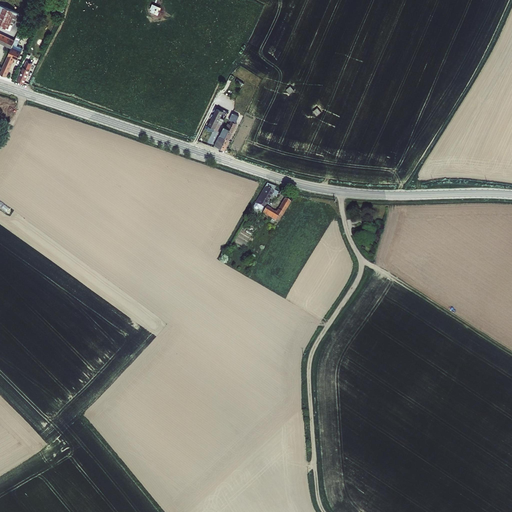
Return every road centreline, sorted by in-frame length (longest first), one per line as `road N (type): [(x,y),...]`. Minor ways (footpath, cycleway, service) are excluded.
road 1 (secondary): [(0,85),(316,188),(511,194)]
road 2 (track): [(325,511),(317,498),(309,362),(356,283),(361,256)]
road 3 (track): [(339,192),(361,256),(511,353)]
